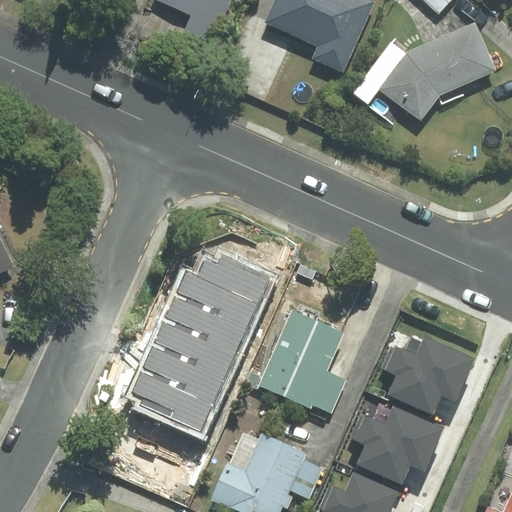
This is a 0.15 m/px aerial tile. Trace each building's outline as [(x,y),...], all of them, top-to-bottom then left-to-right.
[(185,33),(213,45),(232,0),(160,0),(193,14),(185,33)] [(276,0),(266,21),(320,45),(314,58),(343,71),(374,2),(369,0),(276,0)] [(425,0),(439,12),(449,0),(425,0)] [(392,41),(353,93),(394,123),(406,106),(420,117),(439,93),(494,70),(475,24),(407,52),(392,41)] [(0,238),(0,272),(13,266),(0,238)] [(272,277),(219,253),(214,263),(204,258),(196,276),(183,270),(175,289),(192,297),(189,304),(173,298),(166,315),(177,320),(173,328),(160,322),(152,340),(168,347),(167,350),(153,343),(144,363),(162,371),(156,384),(145,379),(139,392),(148,396),(142,408),(201,434),(272,277)] [(327,372),(344,334),(292,311),(260,384),(311,407),(312,404),(327,372)] [(479,356),(423,331),(422,342),(412,342),(408,351),(394,345),(385,368),(399,374),(391,392),(434,411),(441,396),(458,403),(479,356)] [(327,372),(312,404),(331,412),(345,380),(327,372)] [(444,425),(395,407),(388,425),(359,414),(351,435),(366,447),(359,465),(404,482),(410,466),(426,472),(444,425)] [(144,426),(124,457),(183,496),(203,465),(144,426)] [(212,499),(241,511),(279,511),(282,506),(288,508),(293,497),(287,495),(290,489),(303,460),(306,454),(263,435),(247,471),(229,463),(212,499)] [(511,511),(511,452),(488,505),(491,507),(488,511),(511,511)] [(303,460),(290,489),(308,497),(322,469),(303,460)] [(388,511),(396,493),(351,475),(344,493),(334,489),(325,511),(327,511),(388,511)]
